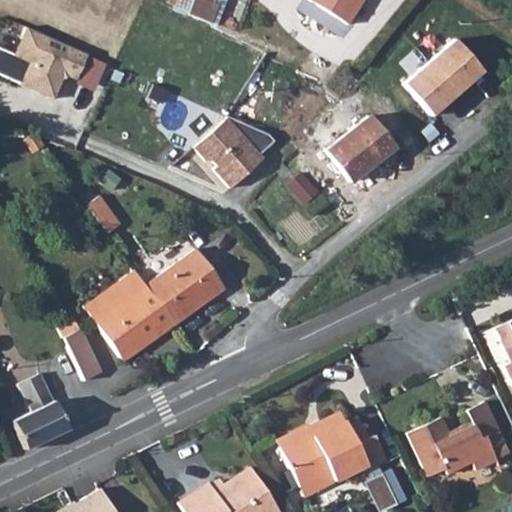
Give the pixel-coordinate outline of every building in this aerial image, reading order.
[(219,0),(199,0),(192,16),(216,28),(224,10),(220,8),(223,2),(219,0)] [(312,0),(345,21),(355,5),(353,3),(354,0),(312,0)] [(458,101),(471,114),(507,82),(505,79),(511,73),(511,54),(507,59),(497,70),(459,25),(453,17),(443,6),(427,19),(407,36),(447,87),(437,97),(447,109),(458,101)] [(73,70),(82,49),(20,23),(8,52),(24,58),(15,80),(48,94),(55,80),(48,77),(52,67),(60,65),(73,70)] [(206,151),(214,159),(210,163),(227,181),(260,151),(256,147),(270,133),(264,127),(224,109),(190,141),(202,154),(206,151)] [(328,144),(322,150),(347,180),(374,159),(391,145),(376,127),(365,114),(328,144)] [(305,202),(318,191),(303,172),(289,183),(305,202)] [(91,193),(79,202),(100,231),(103,229),(112,222),(91,193)] [(187,244),(138,283),(167,322),(195,301),(192,296),(214,279),(214,278),(187,244)] [(138,283),(127,267),(76,306),(82,314),(89,322),(114,356),(133,341),(136,346),(151,335),(167,322),(138,283)] [(511,320),(497,327),(511,359),(511,320)] [(25,321),(15,324),(23,340),(33,335),(25,321)] [(77,329),(59,339),(80,382),(98,374),(77,329)] [(29,411),(10,420),(22,448),(65,427),(37,372),(15,383),(29,411)] [(439,414),(403,431),(423,473),(441,465),(443,470),(469,458),(472,465),(495,455),(490,444),(503,438),(484,397),(464,406),(469,418),(453,426),(455,430),(448,433),(439,414)] [(308,431),(278,445),(298,486),(328,471),(332,479),(356,468),(359,472),(384,460),(372,436),(366,439),(356,420),(344,425),(341,418),(324,425),(326,428),(310,435),(308,431)] [(174,499),(182,511),(275,511),(278,511),(248,463),(213,486),(207,478),(174,499)] [(53,510),(53,511),(117,511),(106,486),(53,510)]
